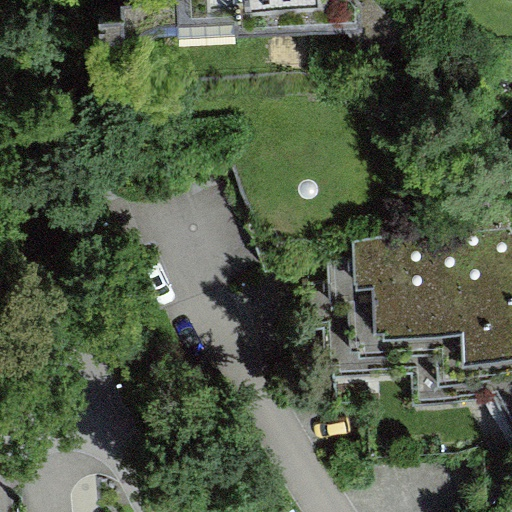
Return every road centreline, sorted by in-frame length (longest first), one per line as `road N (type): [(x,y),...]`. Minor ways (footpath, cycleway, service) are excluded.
road 1 (residential): [(330,511),(79,108)]
road 2 (residential): [(102,393),(80,336),(0,202)]
road 3 (residential): [(161,511),(102,393)]
road 4 (residential): [(0,459),(102,393)]
